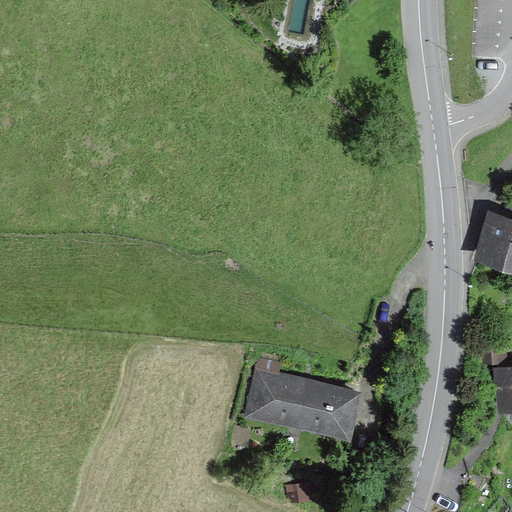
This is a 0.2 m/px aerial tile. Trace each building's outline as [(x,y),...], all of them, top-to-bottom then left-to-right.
[(511,219),(496,215),(484,253),(511,261),(511,219)] [(480,340),(482,361),(503,359),(500,338),(480,340)] [(511,360),(498,362),(503,405),(511,404),(511,360)] [(249,412),(347,434),(356,392),(307,381),(306,384),(297,382),(298,379),(258,371),(249,412)] [(235,425),(232,444),(244,446),(248,427),(235,425)]
